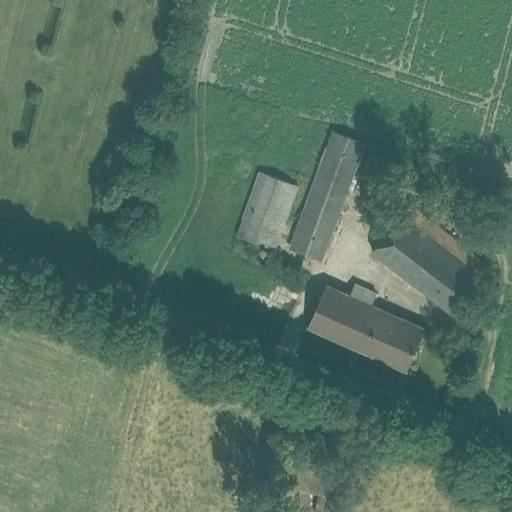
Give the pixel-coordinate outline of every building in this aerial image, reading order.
[(334,131),(298,229),(291,248),(323,260),(366,143),(334,131)] [(262,171),(245,216),(239,235),(274,248),(297,184),(262,171)] [(410,204),(402,214),(373,252),(459,318),(496,270),(410,204)] [(505,217),(478,206),(473,219),(500,230),(505,217)] [(425,328),(383,309),(373,304),(378,293),(356,283),(351,295),(327,284),(309,326),(407,370),(425,328)] [(320,511),(321,511),(332,458),(280,447),(268,505),(286,509),(285,511),(320,511)]
